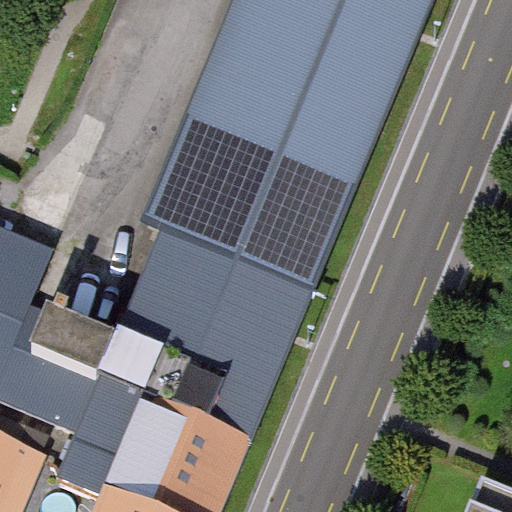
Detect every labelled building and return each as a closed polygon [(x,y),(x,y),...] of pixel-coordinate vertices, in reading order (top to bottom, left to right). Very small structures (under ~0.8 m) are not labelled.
[(311,297),(432,0),(273,0),(197,185),(181,178),(158,235),(174,241),(311,297)] [(0,402),(93,441),(111,396),(98,391),(114,352),(26,316),(50,260),(0,239),(0,402)] [(247,450),(311,297),(174,241),(111,396),(93,441),(73,490),(116,507),(155,412),(247,450)] [(221,511),(247,450),(155,412),(116,507),(113,511),(221,511)] [(0,511),(22,511),(41,466),(0,449),(0,511)]
